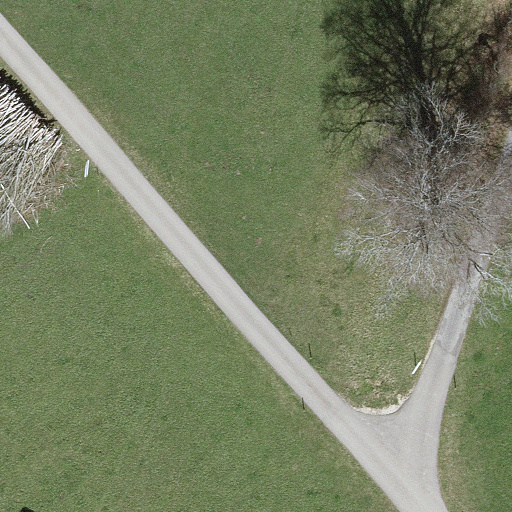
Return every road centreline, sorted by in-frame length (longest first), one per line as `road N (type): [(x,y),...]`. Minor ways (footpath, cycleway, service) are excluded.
road 1 (track): [(0,26),(394,471)]
road 2 (track): [(394,471),(446,374),(511,184)]
